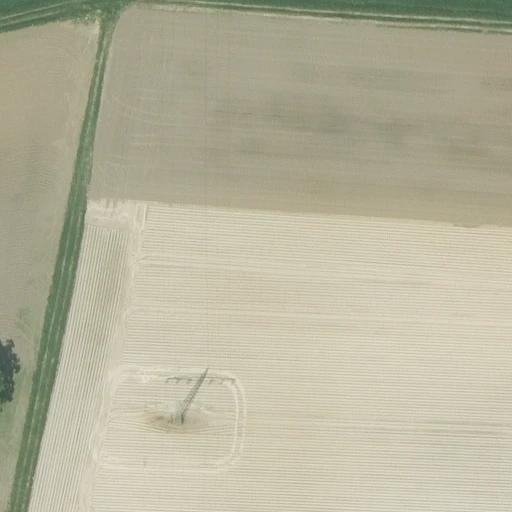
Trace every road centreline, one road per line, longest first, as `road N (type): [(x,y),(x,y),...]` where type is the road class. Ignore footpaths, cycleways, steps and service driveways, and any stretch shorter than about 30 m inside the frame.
road 1 (track): [(18,511),(125,0),(511,30)]
road 2 (track): [(125,0),(0,26)]
